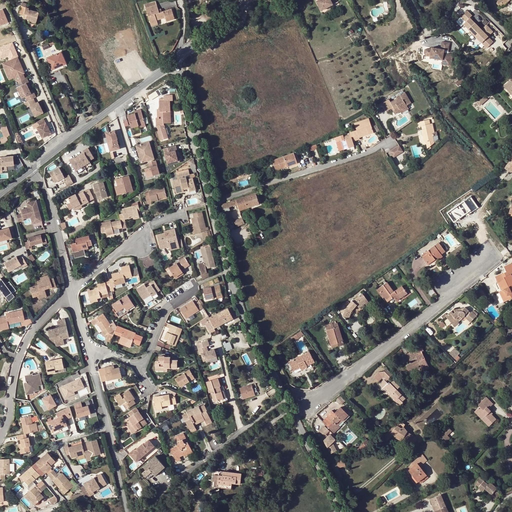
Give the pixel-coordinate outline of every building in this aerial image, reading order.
[(332,1),(319,7),(321,10),(333,4),(332,1)] [(18,14),(23,16),(26,16),(25,18),(30,20),(36,22),(38,12),(28,9),(29,8),(28,8),(26,7),(26,4),(22,2),(18,14)] [(265,2),(249,18),(251,21),(258,14),(269,25),(278,15),(275,11),(277,9),(271,3),(269,5),(265,2)] [(150,7),(148,4),(144,5),(150,24),(157,22),(157,21),(165,18),(166,22),(175,19),(172,9),(162,12),(159,13),(158,10),(157,5),(150,7)] [(223,6),(216,10),(219,15),(225,11),(223,6)] [(0,24),(0,25),(8,22),(3,9),(0,10),(0,24)] [(475,36),(482,30),(470,18),(472,16),(467,11),(461,16),(466,22),(463,24),(475,36)] [(493,32),(487,25),(482,30),(475,36),(487,48),(493,42),(488,36),(493,32)] [(425,50),(424,53),(427,56),(430,56),(430,58),(442,60),(442,64),(451,66),(453,54),(448,53),(449,43),(442,41),(441,49),(432,47),(431,49),(428,48),(425,50)] [(0,58),(7,56),(9,61),(17,58),(11,44),(0,48),(0,58)] [(46,58),(51,70),(66,64),(61,52),(46,58)] [(16,58),(4,64),(12,79),(14,83),(18,82),(24,78),(22,74),(23,73),(21,70),(20,70),(19,68),(20,68),(16,58)] [(12,79),(4,64),(0,66),(8,81),(12,79)] [(66,64),(51,70),(49,71),(51,73),(67,66),(66,64)] [(27,87),(30,86),(26,77),(24,78),(18,82),(20,86),(16,88),(18,91),(16,92),(18,96),(20,96),(21,98),(25,97),(27,101),(33,98),(36,97),(33,92),(32,93),(31,91),(29,91),(27,87)] [(462,78),(456,83),(458,86),(465,81),(462,78)] [(396,114),(400,112),(399,110),(402,108),(403,110),(407,107),(407,105),(411,103),(405,92),(396,97),(397,98),(390,102),(389,100),(382,104),(386,111),(392,108),(396,114)] [(483,94),(475,101),(480,106),(488,99),(483,94)] [(170,101),(173,100),(172,95),(164,95),(164,98),(159,98),(160,110),(163,110),(163,112),(160,112),(160,117),(158,117),(156,118),(156,125),(158,125),(164,125),(164,123),(164,121),(169,120),(169,111),(171,111),(170,101)] [(35,102),(29,105),(35,116),(43,112),(37,101),(35,102)] [(83,110),(86,115),(94,110),(92,105),(83,110)] [(146,125),(141,109),(135,111),(135,113),(128,115),(132,127),(139,125),(140,127),(146,125)] [(50,133),(43,118),(32,124),(34,128),(37,127),(41,137),(50,133)] [(353,131),(356,139),(360,138),(359,135),(368,132),(369,135),(374,133),(369,118),(355,123),(357,130),(353,131)] [(423,126),(424,130),(425,135),(423,135),(424,142),(425,142),(433,140),(432,133),(434,133),(432,124),(430,124),(429,120),(420,122),(421,126),(423,126)] [(168,136),(164,125),(158,125),(159,129),(158,130),(160,138),(168,136)] [(4,139),(9,137),(6,127),(0,129),(4,139)] [(345,134),(334,138),(335,140),(336,140),(337,139),(338,142),(341,141),(344,150),(355,146),(353,142),(353,140),(356,139),(353,131),(352,128),(344,130),(345,134)] [(120,149),(115,131),(106,133),(108,142),(110,151),(120,149)] [(18,132),(16,133),(20,146),(22,145),(22,144),(24,142),(20,134),(19,134),(19,133),(18,132)] [(433,140),(425,142),(427,149),(434,143),(433,140)] [(149,142),(138,145),(141,156),(142,156),(143,162),(154,159),(149,142)] [(176,151),(177,151),(176,146),(164,149),(168,166),(174,164),(173,162),(178,161),(176,151)] [(391,151),(390,152),(393,158),(403,152),(399,146),(398,146),(401,151),(394,156),(391,151)] [(401,151),(398,146),(391,151),(394,156),(401,151)] [(70,160),(72,164),(75,170),(90,162),(89,161),(93,158),(88,149),(84,152),(84,153),(75,158),(75,157),(70,160)] [(296,152),(272,160),(276,169),(280,167),(281,169),(286,168),(285,166),(287,165),(288,167),(288,169),(301,164),(296,152)] [(13,157),(1,158),(1,160),(0,160),(0,173),(2,173),(1,167),(14,166),(13,157)] [(159,174),(155,161),(148,163),(150,168),(145,169),(147,177),(159,174)] [(75,170),(72,164),(70,165),(75,173),(91,164),(90,162),(75,170)] [(60,168),(50,173),(55,183),(65,177),(60,168)] [(186,175),(190,174),(189,170),(176,173),(178,180),(173,181),(176,193),(184,191),(184,190),(189,189),(189,191),(196,190),(193,178),(191,179),(187,180),(186,175)] [(69,175),(65,177),(67,181),(65,182),(67,186),(73,183),(69,175)] [(129,176),(117,179),(118,182),(117,182),(120,194),(133,191),(129,176)] [(94,185),(95,189),(96,193),(97,197),(101,196),(102,198),(108,197),(103,182),(94,185)] [(158,200),(158,199),(158,196),(159,196),(159,197),(166,196),(164,187),(149,191),(149,193),(145,194),(148,204),(151,203),(151,202),(158,200)] [(76,194),(65,200),(68,206),(72,205),(73,208),(81,204),(82,206),(89,202),(94,199),(89,189),(84,192),(76,195),(76,194)] [(256,193),(222,205),(226,219),(232,218),(231,211),(229,208),(238,204),(240,211),(260,204),(256,193)] [(479,208),(471,197),(447,213),(455,224),(479,208)] [(21,210),(22,213),(23,219),(31,217),(32,223),(42,221),(36,200),(27,203),(28,207),(21,210)] [(121,220),(121,222),(125,221),(125,219),(133,218),(139,216),(138,211),(138,209),(139,209),(138,205),(122,209),(123,214),(119,215),(121,220)] [(194,218),(192,218),(196,233),(207,231),(207,230),(206,228),(202,212),(193,214),(194,218)] [(242,217),(234,221),(237,227),(245,223),(242,217)] [(119,229),(123,228),(121,222),(121,220),(111,223),(111,221),(100,224),(102,233),(105,232),(107,236),(114,234),(113,231),(119,229)] [(0,241),(10,238),(6,228),(0,230),(0,241)] [(166,233),(164,233),(157,235),(160,246),(168,244),(169,247),(170,250),(179,248),(174,229),(165,231),(166,233)] [(29,241),(24,242),(26,249),(32,247),(32,245),(43,242),(43,244),(47,243),(45,235),(41,236),(41,234),(28,238),(29,241)] [(71,244),(73,253),(78,251),(78,250),(82,249),(82,248),(84,247),(85,250),(89,249),(88,246),(92,245),(91,240),(90,240),(89,236),(75,239),(76,243),(71,244)] [(428,264),(432,261),(431,260),(434,258),(435,259),(441,254),(445,251),(439,243),(426,252),(427,254),(423,257),(428,264)] [(201,276),(202,279),(210,276),(208,272),(207,272),(206,273),(205,272),(207,271),(207,270),(207,269),(215,267),(210,246),(201,248),(203,260),(204,260),(205,263),(198,264),(200,271),(201,271),(202,275),(201,275),(201,276)] [(16,256),(5,264),(10,272),(21,264),(23,267),(28,264),(23,256),(18,259),(16,256)] [(169,268),(175,277),(183,272),(180,268),(179,266),(181,265),(182,266),(184,268),(190,265),(185,258),(169,268)] [(503,297),(504,300),(511,296),(511,275),(511,274),(511,272),(511,264),(511,263),(504,266),(506,271),(495,277),(500,288),(502,287),(503,289),(501,290),(499,292),(502,298),(503,297)] [(112,278),(108,279),(110,288),(114,287),(114,285),(121,283),(125,282),(124,278),(132,276),(130,270),(129,265),(121,267),(122,270),(122,272),(119,272),(112,274),(112,278)] [(137,268),(130,270),(132,276),(139,274),(137,268)] [(33,297),(37,295),(46,293),(44,289),(52,287),(52,288),(56,287),(53,277),(49,278),(48,275),(40,278),(41,282),(37,283),(37,285),(29,287),(33,297)] [(110,288),(108,279),(105,280),(105,282),(97,284),(98,287),(98,289),(95,289),(87,291),(90,300),(97,298),(100,297),(100,295),(108,293),(107,289),(110,288)] [(160,290),(154,281),(150,283),(151,284),(146,287),(150,294),(151,295),(152,296),(157,293),(156,292),(160,290)] [(383,295),(388,302),(394,297),(396,300),(396,301),(401,297),(407,292),(402,286),(394,291),(387,282),(376,289),(381,296),(383,295)] [(146,287),(145,286),(144,284),(136,289),(143,300),(150,295),(149,294),(150,294),(146,287)] [(206,299),(216,297),(223,295),(220,286),(203,290),(206,299)] [(343,316),(349,318),(352,311),(355,308),(357,305),(358,307),(359,308),(364,304),(368,301),(362,294),(352,301),(350,303),(348,301),(345,303),(343,305),(340,312),(344,314),(343,316)] [(124,307),(126,310),(134,305),(127,295),(112,305),(117,312),(124,307)] [(183,307),(180,309),(186,318),(199,310),(198,309),(195,303),(193,300),(187,304),(188,305),(184,308),(183,307)] [(217,314),(222,324),(238,316),(233,306),(217,314)] [(471,322),(476,315),(472,312),(471,312),(465,307),(464,308),(455,309),(454,309),(445,316),(453,325),(458,321),(464,316),(471,322)] [(6,316),(0,317),(0,329),(9,328),(8,324),(24,320),(22,310),(5,313),(6,316)] [(106,341),(110,343),(113,334),(115,331),(111,326),(108,321),(103,313),(91,321),(94,325),(96,323),(97,325),(100,324),(103,330),(101,331),(105,336),(107,338),(106,341)] [(214,328),(222,324),(217,314),(209,317),(214,328)] [(214,328),(209,317),(208,316),(203,319),(206,324),(210,333),(215,330),(214,328)] [(57,329),(56,328),(48,330),(50,339),(53,338),(55,342),(57,342),(62,341),(62,339),(63,339),(70,337),(65,318),(59,320),(59,321),(57,321),(58,327),(59,329),(57,329)] [(441,320),(437,323),(441,328),(445,325),(441,320)] [(182,329),(168,323),(166,327),(170,328),(172,329),(171,333),(168,332),(167,332),(164,339),(168,341),(167,343),(174,346),(176,340),(174,339),(176,335),(179,337),(182,329)] [(124,328),(117,325),(116,327),(115,331),(113,334),(121,337),(121,335),(124,328)] [(334,328),(327,330),(332,348),(344,344),(338,326),(334,328)] [(136,333),(124,328),(121,335),(123,335),(123,337),(121,337),(118,343),(123,345),(123,343),(131,346),(133,341),(135,342),(134,344),(140,346),(143,337),(135,334),(136,333)] [(205,346),(208,346),(207,340),(195,344),(197,349),(205,346)] [(231,341),(224,342),(226,350),(233,349),(231,341)] [(205,346),(197,349),(198,354),(200,353),(202,361),(215,357),(213,349),(207,351),(205,346)] [(419,356),(409,361),(410,363),(406,365),(408,370),(413,368),(412,366),(419,363),(420,365),(423,371),(429,368),(422,351),(423,351),(422,347),(416,350),(419,356)] [(454,348),(449,353),(457,360),(460,357),(458,355),(460,353),(454,348)] [(406,354),(409,361),(419,356),(416,350),(406,354)] [(289,362),(293,371),(300,367),(306,364),(307,366),(314,362),(309,351),(302,355),(289,362)] [(155,361),(155,368),(167,368),(177,368),(177,360),(170,360),(170,357),(164,357),(164,356),(159,356),(159,361),(155,361)] [(45,362),(47,371),(55,370),(64,368),(62,358),(45,362)] [(110,367),(104,369),(107,380),(122,377),(119,367),(114,368),(111,369),(110,367)] [(185,373),(180,375),(175,379),(180,387),(185,383),(194,378),(189,369),(184,372),(185,373)] [(42,383),(45,383),(43,371),(40,371),(40,373),(33,374),(33,373),(25,375),(26,382),(28,394),(34,393),(34,391),(40,390),(39,385),(42,385),(42,383)] [(374,377),(379,381),(382,378),(383,377),(387,380),(388,380),(389,381),(392,378),(390,377),(385,371),(378,372),(374,377)] [(379,385),(383,388),(385,386),(389,382),(391,383),(394,380),(392,378),(389,381),(388,380),(387,380),(383,377),(382,378),(384,380),(379,385)] [(194,378),(185,383),(186,386),(196,380),(194,378)] [(218,386),(220,386),(218,378),(206,382),(209,390),(210,389),(214,402),(224,398),(221,391),(220,392),(218,386)] [(84,387),(81,380),(79,381),(78,379),(61,387),(66,398),(75,394),(74,391),(84,387)] [(402,404),(404,402),(403,401),(406,398),(397,389),(400,386),(394,380),(391,383),(389,382),(385,386),(392,394),(390,396),(395,401),(397,399),(402,404)] [(256,396),(252,385),(240,389),(244,400),(256,396)] [(383,388),(390,396),(392,394),(385,386),(383,388)] [(123,398),(121,395),(120,393),(114,397),(120,406),(123,404),(126,409),(137,402),(129,389),(123,393),(126,396),(123,398)] [(52,397),(51,395),(43,399),(49,409),(57,405),(53,399),(52,397)] [(154,397),(155,407),(162,406),(168,405),(170,404),(176,403),(175,397),(168,395),(154,397)] [(480,406),(476,410),(484,418),(482,419),(489,426),(496,419),(491,414),(493,413),(490,411),(491,411),(488,408),(493,404),(486,397),(481,402),(483,404),(480,406)] [(83,407),(81,401),(74,404),(78,417),(91,413),(89,405),(83,407)] [(192,409),(198,420),(204,418),(204,420),(206,422),(211,419),(206,410),(207,410),(204,404),(199,407),(199,406),(192,409)] [(72,416),(70,406),(56,413),(58,417),(48,422),(52,432),(67,425),(65,420),(72,416)] [(136,407),(128,412),(131,416),(128,418),(130,421),(133,425),(131,427),(135,432),(142,427),(138,422),(144,418),(136,407)] [(328,416),(323,421),(332,431),(338,425),(342,421),(349,415),(341,407),(335,413),(332,410),(327,415),(328,416)] [(195,427),(194,425),(193,423),(198,420),(192,409),(186,412),(187,413),(182,415),(185,421),(190,429),(195,427)] [(484,418),(476,410),(474,412),(481,420),(482,419),(484,418)] [(26,433),(38,431),(36,422),(33,423),(31,424),(29,416),(21,417),(24,434),(26,433)] [(147,423),(144,418),(138,422),(142,427),(147,423)] [(399,420),(381,439),(384,443),(393,435),(395,437),(402,441),(402,440),(412,446),(417,438),(408,432),(404,427),(405,424),(399,420)] [(133,425),(130,421),(126,424),(133,433),(135,432),(131,427),(133,425)] [(325,436),(330,430),(324,425),(319,430),(325,436)] [(452,431),(448,426),(439,434),(447,441),(450,438),(448,435),(452,431)] [(24,434),(17,435),(18,440),(20,439),(21,443),(22,447),(20,448),(21,454),(30,452),(28,446),(31,446),(29,437),(27,438),(26,433),(24,434)] [(180,457),(184,455),(183,454),(192,449),(183,433),(175,437),(179,445),(169,450),(171,454),(172,454),(177,462),(181,459),(180,457)] [(84,453),(87,461),(91,460),(90,456),(100,453),(97,439),(86,442),(89,452),(84,453)] [(136,451),(135,450),(130,454),(134,458),(137,456),(139,459),(154,446),(149,441),(144,445),(143,444),(136,451)] [(84,453),(81,443),(68,446),(67,445),(64,446),(67,454),(70,453),(71,457),(84,453)] [(356,450),(359,453),(366,447),(364,443),(361,445),(362,446),(356,450)] [(36,463),(43,471),(51,465),(55,461),(47,452),(36,463)] [(427,461),(422,455),(418,458),(423,464),(427,461)] [(143,466),(146,470),(148,468),(153,473),(159,469),(160,471),(165,467),(156,456),(143,466)] [(0,458),(0,479),(5,479),(5,474),(9,474),(9,459),(0,458)] [(343,458),(335,461),(339,468),(346,466),(343,458)] [(420,466),(423,464),(418,458),(411,463),(412,464),(407,468),(410,472),(413,476),(414,475),(419,481),(427,475),(420,466)] [(339,468),(335,461),(331,463),(339,481),(340,480),(343,478),(339,468)] [(36,463),(32,466),(40,475),(43,471),(36,463)] [(51,465),(43,471),(45,473),(52,467),(51,465)] [(40,475),(32,466),(20,476),(24,480),(28,485),(32,481),(40,475)] [(148,468),(146,470),(142,473),(148,479),(154,474),(153,473),(148,468)] [(228,482),(232,483),(240,484),(241,473),(214,471),(212,486),(221,487),(221,485),(227,486),(228,482)] [(413,476),(410,472),(409,473),(417,483),(419,481),(414,475),(413,476)] [(56,473),(50,477),(64,494),(74,486),(62,473),(58,476),(56,473)] [(101,473),(98,475),(101,487),(107,483),(101,473)] [(101,487),(98,475),(84,483),(85,484),(90,493),(93,491),(101,487)] [(427,475),(419,481),(421,483),(428,477),(427,475)] [(343,478),(340,480),(344,489),(349,487),(344,478),(343,478)] [(24,480),(22,482),(29,489),(30,491),(36,485),(32,481),(28,485),(24,480)] [(479,487),(482,490),(484,488),(492,495),(496,490),(498,489),(497,487),(498,486),(492,480),(488,484),(484,481),(482,483),(479,480),(474,486),(477,489),(479,487)] [(90,493),(85,484),(81,487),(87,498),(90,501),(93,500),(91,496),(95,494),(93,491),(90,493)] [(30,491),(40,500),(44,497),(40,493),(37,490),(39,488),(36,485),(30,491)] [(484,488),(482,490),(494,500),(500,494),(496,490),(492,495),(484,488)] [(30,491),(26,495),(32,501),(35,505),(40,500),(30,491)] [(86,498),(83,493),(70,496),(71,501),(86,498)] [(448,511),(441,494),(431,498),(436,510),(437,511),(448,511)] [(48,498),(52,504),(54,503),(56,501),(57,500),(57,498),(57,497),(54,495),(48,498)]
